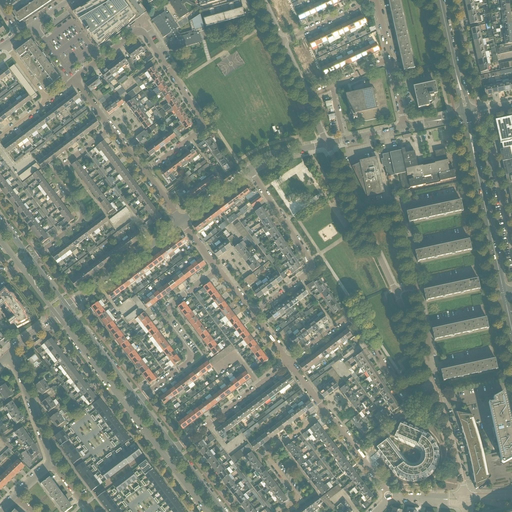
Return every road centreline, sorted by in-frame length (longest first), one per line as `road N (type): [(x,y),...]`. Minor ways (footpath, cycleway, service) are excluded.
road 1 (unclassified): [(142,173),(202,128),(146,35),(132,35),(73,81)]
road 2 (unclassified): [(431,385),(399,387),(348,318),(287,362)]
road 3 (unclassified): [(252,314),(311,266),(248,169)]
road 4 (residential): [(138,400),(188,362),(163,312),(217,270)]
road 5 (residential): [(31,258),(81,218),(57,182),(60,169),(110,131)]
road 6 (tertiary): [(504,293),(472,145)]
road 7 (tertiary): [(67,307),(180,221)]
road 8 (residential): [(175,449),(287,362)]
road 9 (residential): [(282,511),(295,493),(267,454),(323,410)]
road 10 (tertiary): [(465,500),(431,385)]
